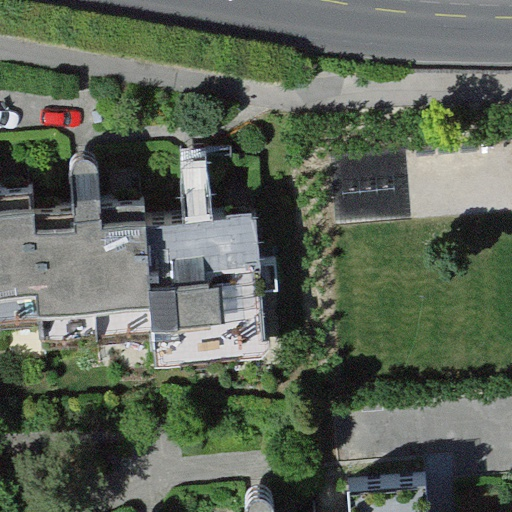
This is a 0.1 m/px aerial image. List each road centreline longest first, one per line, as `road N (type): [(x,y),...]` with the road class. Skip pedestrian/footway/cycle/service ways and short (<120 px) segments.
road 1 (tertiary): [(202,0),(334,22),(511,35)]
road 2 (residential): [(511,446),(365,438)]
